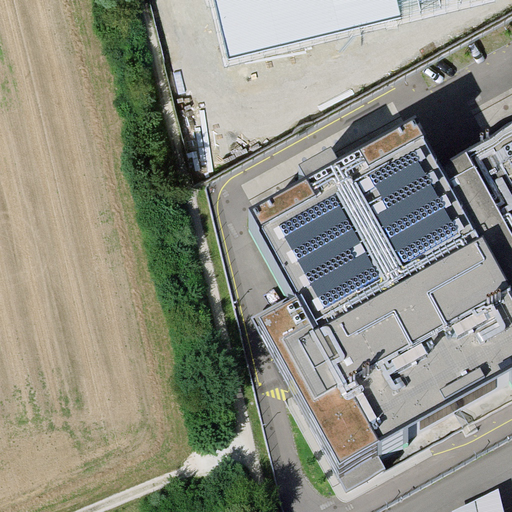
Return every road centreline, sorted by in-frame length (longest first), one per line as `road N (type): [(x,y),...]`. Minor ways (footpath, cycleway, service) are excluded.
road 1 (track): [(138,0),(260,511)]
road 2 (track): [(84,511),(245,444)]
